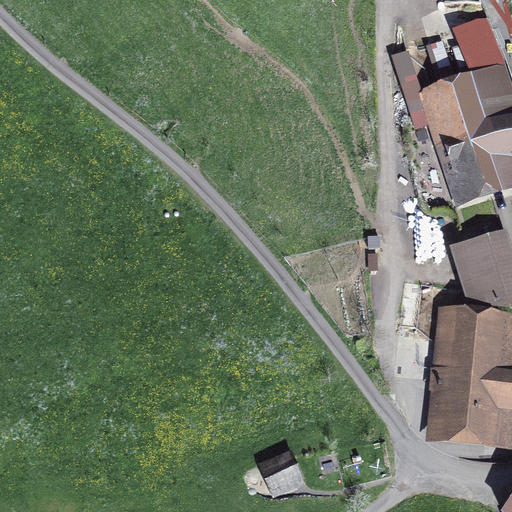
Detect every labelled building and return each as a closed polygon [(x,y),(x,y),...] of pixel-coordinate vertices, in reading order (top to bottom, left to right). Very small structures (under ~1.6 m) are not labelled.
[(511,76),(509,67),(478,77),(468,45),(451,51),(461,82),(456,84),(443,44),(425,50),(438,90),(421,95),(408,54),(392,60),(415,132),(428,128),(455,212),(511,193),(511,76)] [(511,317),(511,252),(506,235),(450,253),(467,314),(511,317)] [(381,251),(380,239),(368,239),(368,251),(381,251)] [(511,317),(467,314),(438,311),(432,372),(430,372),(428,396),(431,396),(426,447),(511,454),(511,317)] [(303,487),(291,456),(263,467),(276,499),(303,487)]
